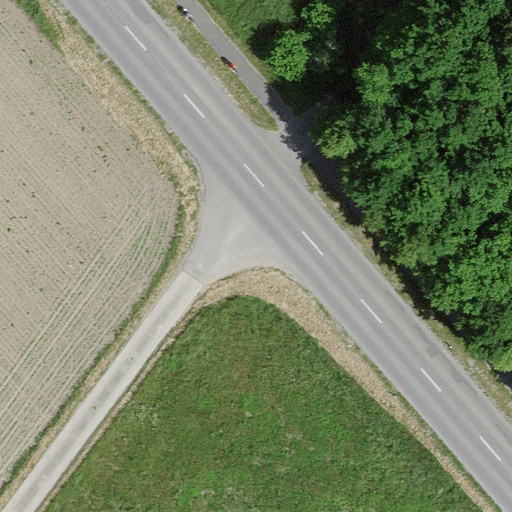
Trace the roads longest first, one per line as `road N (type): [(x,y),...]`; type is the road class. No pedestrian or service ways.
road 1 (secondary): [(102,0),(511,474)]
road 2 (track): [(339,93),(299,135),(17,511)]
